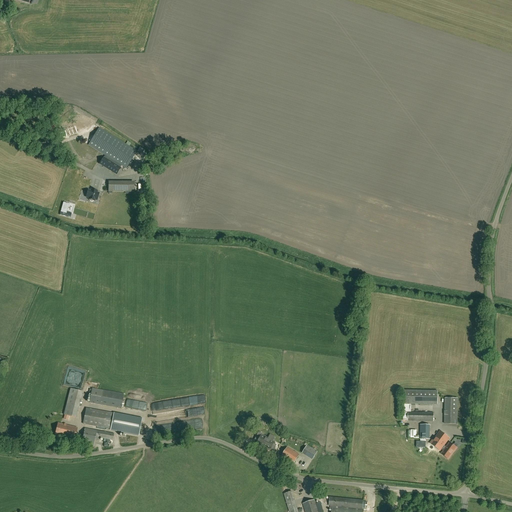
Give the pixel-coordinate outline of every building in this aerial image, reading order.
[(2,1),(0,8),(0,10),(6,13),(9,3),(2,1)] [(51,134),(56,127),(52,125),(48,132),(51,134)] [(62,132),(61,132),(63,138),(64,138),(67,137),(77,133),(75,127),(71,129),(62,132)] [(137,151),(104,131),(99,127),(88,145),(126,169),(137,151)] [(103,157),(99,164),(116,175),(121,168),(103,157)] [(134,192),(134,183),(108,183),(108,192),(134,192)] [(86,198),(89,198),(88,200),(89,200),(89,201),(90,201),(92,202),(93,202),(93,201),(94,201),(95,200),(97,200),(99,193),(97,193),(97,191),(91,189),(91,191),(88,190),(86,198)] [(75,418),(82,391),(70,388),(64,415),(75,418)] [(121,408),(123,394),(92,388),(89,402),(121,408)] [(437,391),(404,391),(404,404),(437,405),(437,391)] [(445,398),(444,424),(457,424),(458,398),(445,398)] [(113,412),(113,413),(86,408),(83,424),(88,425),(110,429),(110,430),(138,436),(142,418),(113,412)] [(433,421),(434,412),(408,412),(408,421),(433,421)] [(61,437),(64,424),(58,423),(57,427),(56,427),(55,428),(55,429),(55,430),(56,430),(55,435),(61,437)] [(64,424),(61,437),(74,440),(77,428),(64,424)] [(429,425),(420,425),(420,439),(429,439),(429,425)] [(93,447),(95,440),(99,441),(99,438),(112,440),(113,433),(84,428),(81,445),(93,447)] [(434,441),(431,445),(440,451),(441,449),(444,445),(449,438),(440,431),(433,440),(434,441)] [(259,432),(254,440),(258,442),(257,443),(270,450),(271,449),(273,450),(276,445),(274,444),(274,442),(273,441),(275,437),(270,434),(268,438),(262,435),(262,434),(259,432)] [(444,451),(441,454),(448,459),(453,452),(454,451),(455,451),(457,448),(450,443),(446,447),(444,445),(441,449),(444,451)] [(317,452),(307,446),(304,451),(314,457),(317,452)] [(294,464),(299,455),(287,447),(282,456),(294,464)] [(298,511),(292,491),(283,494),(289,511),(298,511)] [(330,497),(329,506),(330,506),(330,508),(332,508),(331,511),(362,511),(363,511),(364,510),(362,509),(363,508),(365,509),(366,502),(363,501),(363,500),(330,497)] [(318,511),(315,500),(303,504),(305,511),(318,511)]
